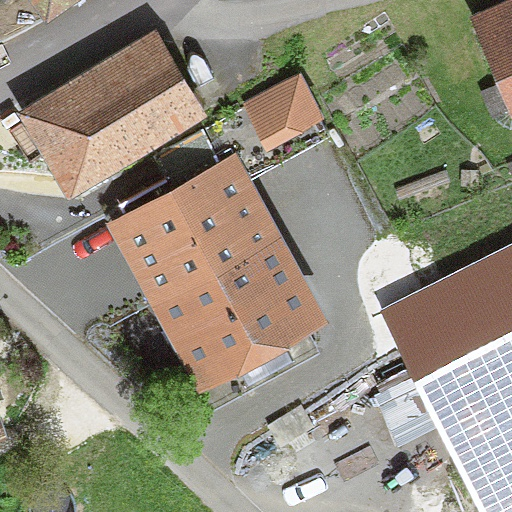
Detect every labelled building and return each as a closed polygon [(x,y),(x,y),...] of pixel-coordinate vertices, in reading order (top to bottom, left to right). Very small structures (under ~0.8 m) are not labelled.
[(28,0),(48,27),(84,0),(28,0)] [(511,0),(503,0),(470,14),(511,114),(511,0)] [(208,119),(156,30),(16,113),(69,201),(208,119)] [(324,120),(300,74),(243,104),(268,149),(324,120)] [(329,326),(235,155),(106,225),(198,394),(242,377),(247,388),(296,363),(290,350),(329,326)] [(511,511),(511,328),(407,381),(480,511),(511,511)] [(0,443),(8,440),(0,414),(0,443)]
